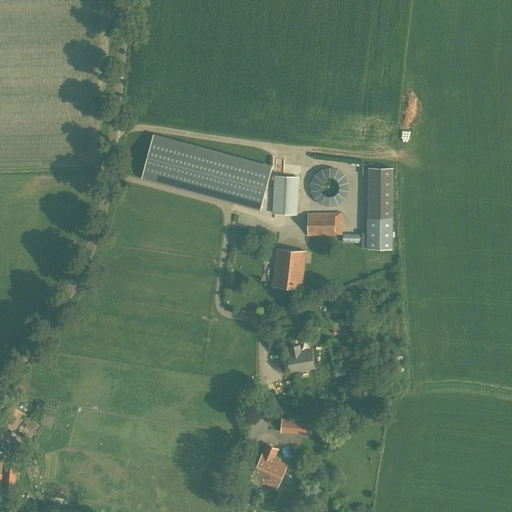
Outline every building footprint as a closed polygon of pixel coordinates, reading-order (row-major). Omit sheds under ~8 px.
[(154,133),(142,178),(261,210),(273,165),(154,133)] [(308,177),(321,208),(353,195),(340,164),(308,177)] [(368,167),(368,248),(393,248),(393,167),(368,167)] [(275,175),(273,213),(297,214),(299,176),(275,175)] [(342,212),(308,212),(308,236),(335,235),(335,234),(342,235),(342,212)] [(274,285),(301,288),(305,251),(278,248),(274,285)] [(289,347),(290,352),(287,353),(290,371),(314,367),(311,350),(300,351),(296,326),(267,330),(270,350),(289,347)] [(18,418),(22,412),(8,401),(0,411),(0,420),(15,432),(22,422),(18,418)] [(16,432),(28,441),(39,425),(27,416),(16,432)] [(305,419),(284,419),(283,433),(313,433),(314,426),(305,426),(305,419)] [(252,476),(277,488),(288,464),(274,458),(278,450),(266,444),(252,476)] [(5,466),(3,487),(15,488),(17,467),(5,466)]
